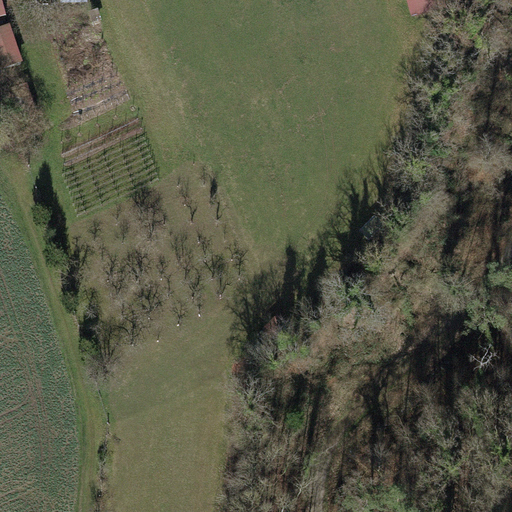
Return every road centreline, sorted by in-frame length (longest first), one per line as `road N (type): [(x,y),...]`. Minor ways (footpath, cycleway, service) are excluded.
road 1 (track): [(0,131),(92,410),(85,511)]
road 2 (track): [(511,251),(351,412),(317,470),(317,511)]
